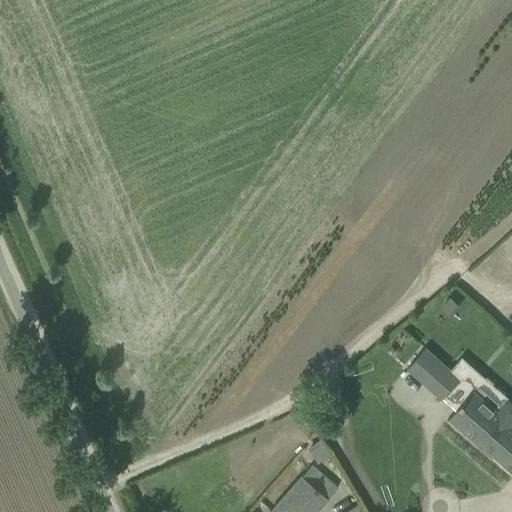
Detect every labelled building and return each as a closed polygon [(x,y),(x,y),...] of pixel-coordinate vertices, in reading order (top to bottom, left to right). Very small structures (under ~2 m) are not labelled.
[(442,399),(460,378),(425,348),(407,369),(442,399)] [(480,447),(511,411),(511,401),(507,397),(496,410),(473,390),(448,419),(480,447)] [(318,425),(327,440),(361,419),(352,404),(318,425)] [(511,411),(480,447),(491,457),(493,455),(511,471),(511,411)] [(270,511),(317,511),(328,501),(337,488),(311,465),(301,477),(270,511)]
